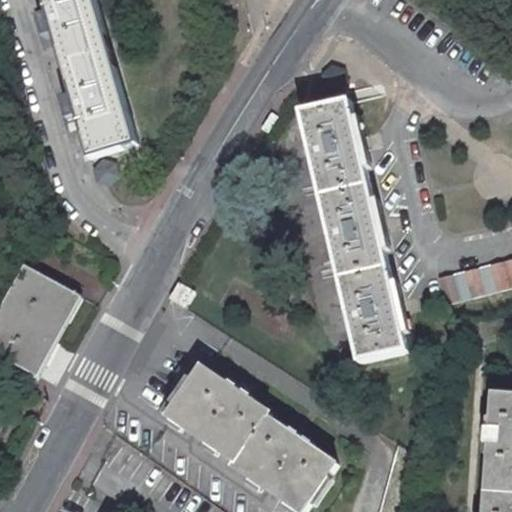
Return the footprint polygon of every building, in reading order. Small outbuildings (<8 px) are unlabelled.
[(52,0),(57,17),(46,17),(52,33),(62,30),(84,103),(73,103),(78,119),(88,116),(100,157),(147,142),(102,0),(52,0)] [(351,102),(303,112),(362,365),(411,353),(351,102)] [(100,184),(124,178),(119,161),(96,167),(100,184)] [(448,306),(511,285),(511,257),(441,279),(448,306)] [(24,263),(0,306),(0,338),(21,349),(19,353),(39,362),(64,317),(60,315),(75,291),(24,263)] [(193,291),(184,307),(198,316),(208,300),(193,291)] [(0,338),(0,352),(34,371),(39,362),(19,353),(21,349),(0,338)] [(211,366),(174,413),(241,466),(236,473),(286,511),(313,511),(339,478),(272,427),(279,417),(211,366)] [(511,511),(511,389),(496,388),(486,511),(511,511)] [(403,445),(387,511),(418,511),(430,462),(403,445)]
